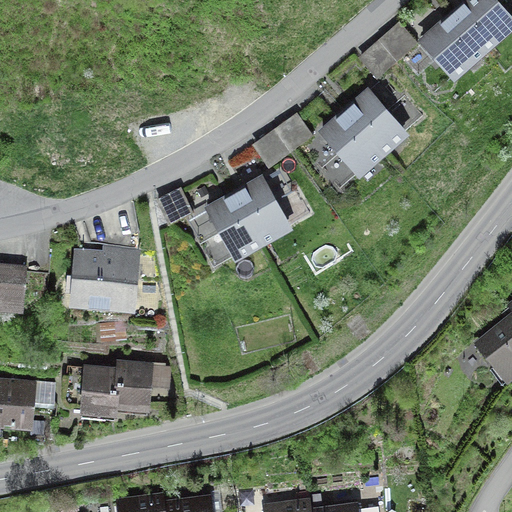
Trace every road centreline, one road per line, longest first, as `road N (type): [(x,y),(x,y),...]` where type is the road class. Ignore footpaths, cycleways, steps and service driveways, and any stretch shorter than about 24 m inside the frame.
road 1 (tertiary): [(0,480),(233,433),(319,402),(407,335),(511,203)]
road 2 (residential): [(0,230),(95,202),(195,154),(258,114),(391,0)]
